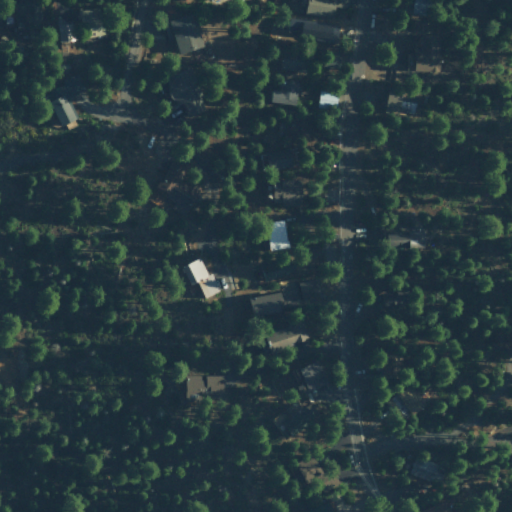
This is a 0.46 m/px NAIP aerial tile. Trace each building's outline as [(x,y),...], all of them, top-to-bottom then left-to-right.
[(305,0),(304,11),(331,16),(334,0),(305,0)] [(411,0),(411,13),(426,13),(427,0),(422,0),(411,0)] [(13,27),(39,26),(38,2),(13,3),(13,27)] [(106,34),(101,5),(77,10),(83,39),(106,34)] [(0,26),(12,27),(12,7),(0,6),(0,26)] [(203,45),(193,11),(162,20),(167,40),(174,38),(178,52),(203,45)] [(336,42),(338,23),(288,17),(286,32),(314,35),(314,40),(336,42)] [(58,40),(74,39),(72,21),(56,23),(58,40)] [(439,33),(414,33),(413,69),(438,70),(439,33)] [(281,70),(300,70),(301,51),(282,50),(281,70)] [(164,75),(173,105),(182,103),(185,115),(204,109),(191,67),(164,75)] [(58,125),(76,117),(67,95),(83,89),(76,73),(60,80),(62,84),(43,92),(58,125)] [(271,87),(270,100),(296,104),(299,81),(280,79),(279,89),(271,87)] [(413,113),(416,91),(387,86),(383,108),(413,113)] [(317,104),(336,105),(336,91),(318,91),(317,104)] [(284,140),(308,140),(309,115),(285,115),(284,140)] [(267,168),(292,167),(291,148),(266,149),(267,168)] [(181,176),(186,165),(171,157),(155,186),(176,197),(171,208),(184,215),(199,185),(181,176)] [(272,179),(272,203),(301,203),(301,179),(272,179)] [(174,196),(152,187),(146,201),(169,210),(174,196)] [(265,221),(268,249),(287,247),(284,219),(265,221)] [(422,230),(385,231),(385,248),(423,246),(422,230)] [(218,291),(210,271),(205,273),(198,257),(180,265),(188,283),(196,280),(203,297),(218,291)] [(262,271),(263,279),(294,274),(292,266),(262,271)] [(298,282),(301,296),(314,294),(311,280),(298,282)] [(382,308),(401,305),(398,289),(380,293),(382,308)] [(273,311),(269,292),(247,297),(251,315),(273,311)] [(269,351),(307,339),(302,320),(263,332),(269,351)] [(400,375),(399,351),(379,352),(380,376),(400,375)] [(325,385),(318,360),(293,367),(300,392),(325,385)] [(181,374),(182,400),(223,399),(222,373),(181,374)] [(411,414),(425,404),(410,382),(396,393),(411,414)] [(400,415),(407,409),(394,393),(387,399),(400,415)] [(279,421),(290,435),(316,415),(308,404),(301,409),(295,400),(283,409),(287,415),(279,421)] [(305,481),(320,471),(308,453),(293,463),(305,481)] [(408,475),(433,481),(437,463),(412,457),(408,475)] [(414,511),(449,511),(444,499),(414,511)] [(304,509),(304,511),(331,511),(329,503),(304,509)]
